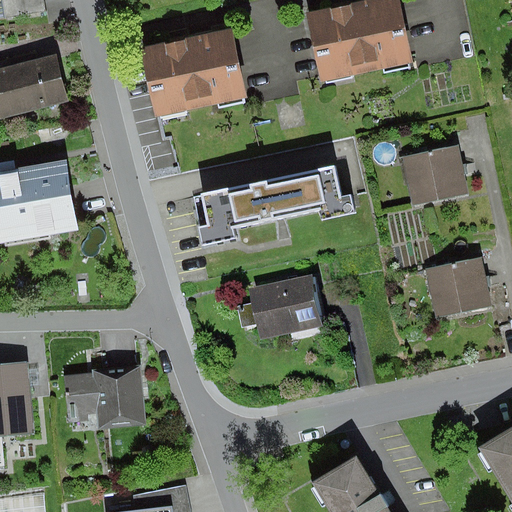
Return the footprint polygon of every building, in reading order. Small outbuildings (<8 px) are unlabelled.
[(46,0),(5,0),(9,21),(49,15),(46,0)] [(401,0),(381,0),(309,15),(323,85),(415,66),(401,0)] [(232,29),(141,49),(157,119),(248,99),(232,29)] [(59,60),(0,75),(0,117),(2,124),(71,105),(59,60)] [(458,146),(403,157),(413,205),(468,194),(458,146)] [(66,161),(0,172),(0,243),(78,230),(66,161)] [(335,167),(204,195),(212,227),(201,229),(204,246),(239,239),(235,227),(322,209),(324,220),(357,214),(353,196),(343,198),(335,167)] [(481,258),(426,269),(436,318),(491,306),(481,258)] [(312,277),(251,290),(253,302),(237,306),(242,329),(257,325),(260,340),(323,326),(312,277)] [(92,374),(63,376),(67,424),(89,422),(88,414),(97,413),(99,428),(144,425),(140,366),(92,370),(92,374)] [(27,367),(0,369),(0,443),(34,440),(27,367)] [(511,497),(511,428),(482,446),(511,497)] [(333,511),(392,511),(361,456),(316,482),(333,511)] [(190,511),(186,486),(132,494),(135,511),(174,506),(174,511),(190,511)]
